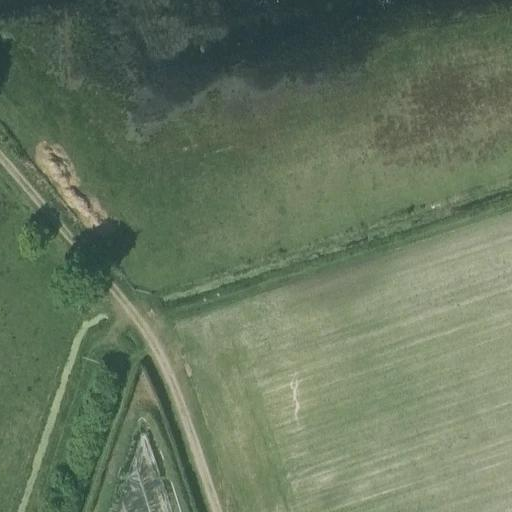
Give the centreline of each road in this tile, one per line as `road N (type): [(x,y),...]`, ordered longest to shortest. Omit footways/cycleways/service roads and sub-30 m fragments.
road 1 (track): [(0,153),(136,319)]
road 2 (track): [(136,319),(211,511)]
